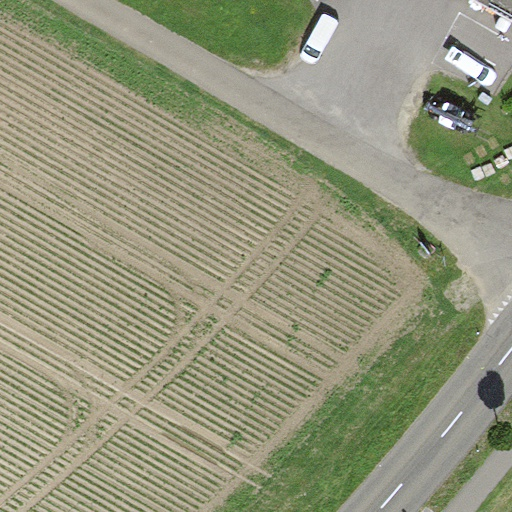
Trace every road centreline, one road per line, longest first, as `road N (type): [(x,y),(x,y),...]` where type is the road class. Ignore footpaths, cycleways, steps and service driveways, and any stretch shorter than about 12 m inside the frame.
road 1 (residential): [(511,255),(84,0)]
road 2 (tertiary): [(511,350),(377,511)]
